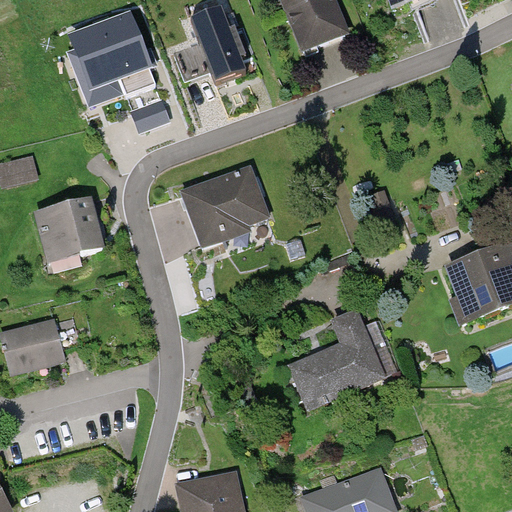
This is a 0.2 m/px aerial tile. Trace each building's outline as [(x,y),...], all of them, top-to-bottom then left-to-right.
[(349,33),(335,0),(276,0),(300,54),(349,33)] [(385,0),(390,10),(415,0),(385,0)] [(178,50),(187,81),(214,73),(219,90),(251,81),(231,12),(196,22),(202,43),(178,50)] [(159,89),(135,18),(65,41),(90,113),(159,89)] [(141,132),(173,123),(167,101),(135,109),(141,132)] [(35,160),(1,167),(6,193),(40,186),(35,160)] [(254,164),(181,192),(204,254),(278,226),(254,164)] [(385,235),(404,224),(387,192),(367,202),(385,235)] [(93,206),(38,220),(50,271),(106,257),(93,206)] [(511,260),(507,247),(443,271),(465,329),(511,311),(511,260)] [(333,328),(341,348),(293,366),(310,412),(386,384),(361,317),(333,328)] [(58,325),(1,341),(13,386),(47,377),(70,370),(58,325)] [(109,414),(5,441),(24,511),(101,511),(98,498),(113,495),(105,465),(121,461),(109,414)] [(393,511),(379,472),(299,502),(302,511),(393,511)] [(246,511),(240,474),(179,485),(183,511),(246,511)] [(8,511),(0,493),(0,511),(8,511)]
